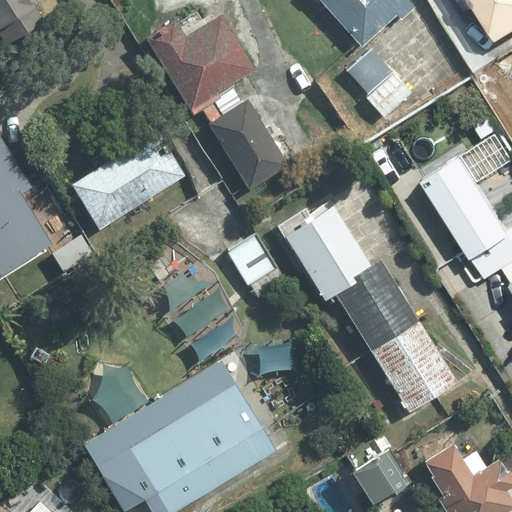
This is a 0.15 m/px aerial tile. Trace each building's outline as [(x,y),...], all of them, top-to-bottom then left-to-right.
[(0,0),(0,12),(14,37),(51,15),(41,0),(0,0)] [(327,0),(364,44),(406,0),(327,0)] [(511,0),(480,0),(499,32),(511,24),(511,0)] [(180,13),(151,31),(197,104),(257,66),(223,11),(191,31),(180,13)] [(414,89),(372,43),(340,72),(381,118),(414,89)] [(292,162),(252,95),(213,118),(253,185),(292,162)] [(0,261),(5,270),(55,239),(22,186),(36,177),(2,122),(0,123),(0,261)] [(162,128),(77,178),(103,222),(188,173),(162,128)] [(511,210),(479,156),(436,181),(483,261),(511,243),(511,210)] [(341,198),(291,228),(329,292),(340,285),(412,406),(459,378),(385,254),(377,259),(341,198)] [(257,228),(227,247),(258,294),(288,275),(257,228)] [(196,259),(157,286),(207,355),(245,328),(196,259)] [(260,341),(261,370),(298,369),(297,340),(260,341)] [(158,511),(167,511),(280,447),(229,359),(90,440),(127,504),(148,493),(158,511)] [(456,432),(425,451),(444,484),(428,494),(439,511),(440,511),(449,507),(451,511),(500,511),(511,505),(511,486),(511,485),(511,461),(505,450),(489,459),(481,445),(469,453),(456,432)] [(394,444),(358,466),(377,497),(413,476),(394,444)]
